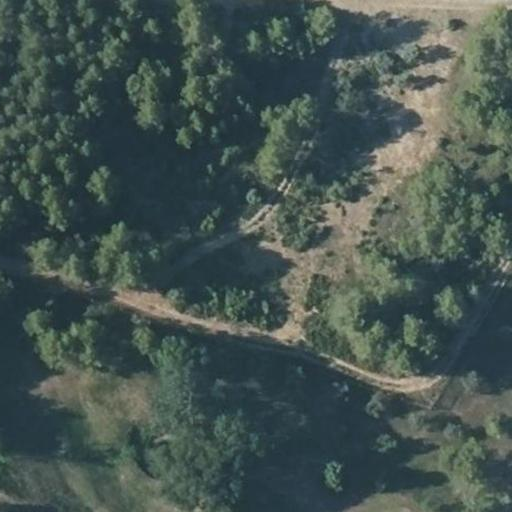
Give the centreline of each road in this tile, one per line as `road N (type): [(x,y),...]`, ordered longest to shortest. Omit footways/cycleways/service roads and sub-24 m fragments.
road 1 (track): [(0,261),(410,378),(456,348),(511,248)]
road 2 (track): [(119,295),(237,230),(276,196),(320,100),(331,0)]
road 3 (track): [(376,0),(511,3)]
